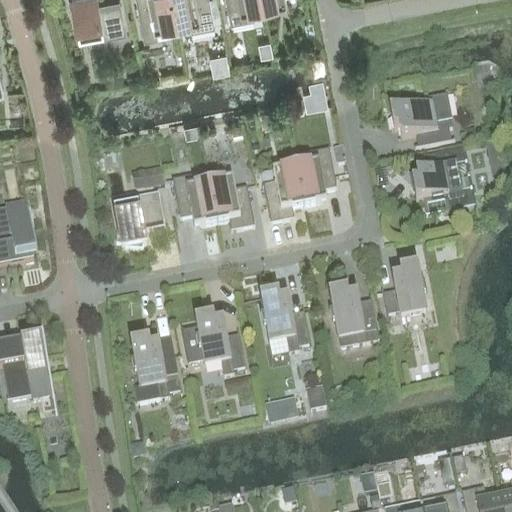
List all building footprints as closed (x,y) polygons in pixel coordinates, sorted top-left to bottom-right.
[(104,40),(126,35),(120,1),(98,6),(97,0),(71,0),(72,3),(68,5),(76,20),(79,38),(102,33),(104,40)] [(177,25),(172,0),(135,0),(144,43),(158,40),(155,29),(177,25)] [(172,0),(177,25),(189,23),(191,33),(215,29),(209,0),(172,0)] [(252,10),(264,8),(262,0),(225,0),(230,25),(254,21),(252,10)] [(225,55),(209,58),(213,77),(229,74),(225,55)] [(312,86),(313,95),(308,96),(311,115),(331,111),(326,84),(312,86)] [(424,102),(425,108),(389,115),(393,134),(399,133),(401,141),(415,139),(418,150),(414,150),(414,152),(454,144),(454,143),(451,143),(448,132),(452,131),(445,98),(424,102)] [(471,134),(470,132),(460,133),(463,146),(476,144),(474,134),(471,134)] [(296,170),(303,210),(327,205),(324,195),(337,192),(329,153),(305,157),(307,168),(296,170)] [(421,161),(424,175),(416,176),(418,185),(412,186),(416,205),(443,200),(446,214),(473,209),(462,153),(421,161)] [(292,212),(303,210),(296,170),(273,175),(275,185),(262,188),(270,227),(294,223),(292,212)] [(162,188),(160,171),(132,176),(135,194),(162,188)] [(217,227),(209,187),(198,190),(196,179),(172,184),(180,223),(192,221),(194,231),(217,227)] [(209,187),(217,227),(229,224),(231,235),(254,230),(247,191),(235,193),(232,183),(209,187)] [(0,272),(33,266),(28,234),(32,234),(24,187),(22,187),(26,208),(0,212),(0,272)] [(158,197),(137,201),(136,198),(112,202),(114,212),(117,230),(116,247),(121,247),(121,252),(125,251),(142,253),(142,248),(146,247),(143,235),(165,231),(158,197)] [(443,261),(456,256),(452,241),(438,245),(443,261)] [(399,320),(427,314),(418,272),(400,275),(401,281),(392,283),(394,295),(383,297),(382,294),(381,294),(387,322),(388,322),(387,318),(399,316),(399,320)] [(379,344),(378,337),(370,301),(369,301),(370,305),(359,307),(357,299),(348,301),(347,296),(329,299),(337,342),(339,341),(341,351),(356,348),(379,344)] [(310,352),(311,352),(303,312),(302,312),(303,316),(291,318),(288,303),(280,305),(278,299),(260,303),(268,345),(286,342),(289,356),(299,354),(298,351),(309,349),(310,352)] [(245,375),(246,375),(238,335),(237,335),(238,339),(227,341),(224,326),(215,328),(214,322),(195,326),(204,368),(221,365),(224,379),(234,377),(233,374),(244,372),(245,375)] [(56,417),(57,417),(48,371),(43,372),(38,340),(0,347),(0,370),(1,370),(7,405),(52,397),(56,417)] [(136,407),(159,403),(169,401),(169,397),(180,395),(181,398),(182,398),(174,358),(172,347),(150,351),(149,345),(131,349),(138,387),(132,388),(136,407)] [(326,408),(322,388),(307,391),(311,411),(326,408)] [(449,474),(462,473),(460,459),(437,462),(440,488),(451,486),(449,474)] [(498,495),(501,511),(511,511),(511,484),(510,485),(511,492),(498,495)] [(375,488),(378,501),(390,499),(388,486),(375,488)] [(501,511),(498,495),(485,498),(483,491),(461,496),(464,511),(501,511)] [(419,505),(420,511),(457,511),(455,497),(419,505)]
